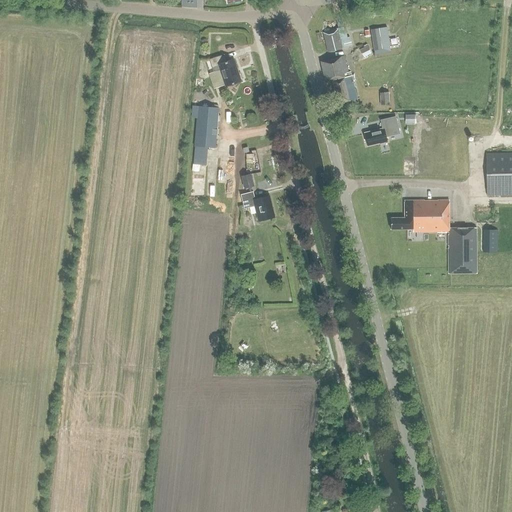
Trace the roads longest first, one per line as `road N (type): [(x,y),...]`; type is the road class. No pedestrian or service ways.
road 1 (tertiary): [(424,511),(297,8)]
road 2 (track): [(380,511),(308,226)]
road 3 (unclassified): [(4,0),(252,16)]
road 4 (unclassified): [(252,16),(308,226)]
